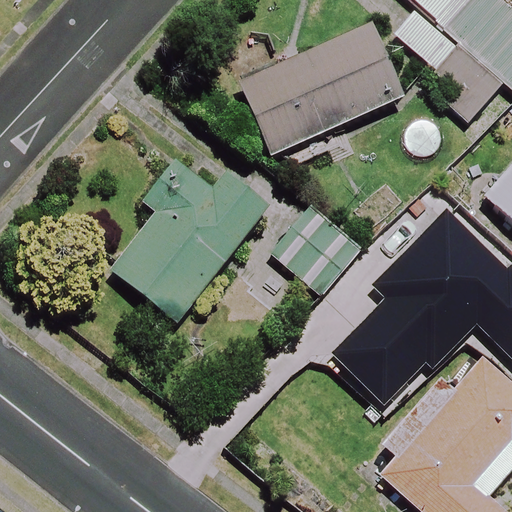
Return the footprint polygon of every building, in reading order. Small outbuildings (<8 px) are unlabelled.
[(511,11),(498,0),(407,0),(421,11),(393,39),(451,95),(440,106),(463,128),(502,89),(511,98),(511,11)] [(399,105),(368,34),(240,91),(271,161),(399,105)] [(265,214),(187,154),(142,211),(154,220),(109,278),(175,329),(265,214)] [(511,169),(481,203),(511,231),(511,169)] [(511,284),(444,221),(375,295),(386,305),(332,363),(386,413),(467,326),(511,368),(511,284)] [(511,476),(511,396),(478,367),(376,485),(407,511),(493,511),(486,506),(511,476)]
